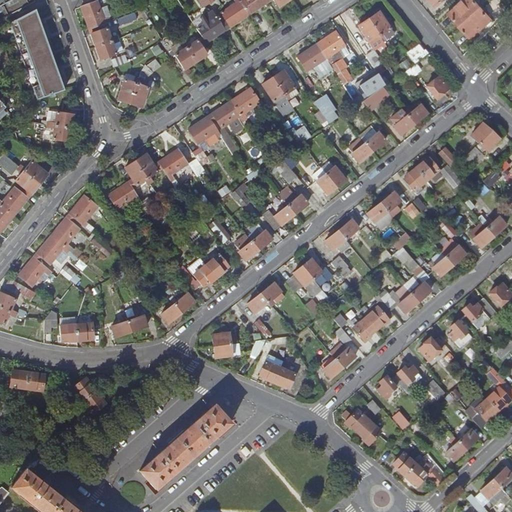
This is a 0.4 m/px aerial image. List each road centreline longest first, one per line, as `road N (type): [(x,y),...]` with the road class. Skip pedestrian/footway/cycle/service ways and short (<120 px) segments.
road 1 (residential): [(480,95),(162,351)]
road 2 (residential): [(107,138),(152,128),(344,0)]
road 3 (residential): [(310,420),(511,245)]
road 4 (residential): [(83,489),(213,377)]
road 5 (residential): [(0,264),(107,138)]
road 6 (residential): [(151,511),(275,403)]
road 7 (residential): [(162,351),(68,359),(0,343)]
road 8 (residential): [(107,138),(61,0)]
road 9 (residential): [(511,428),(422,511)]
